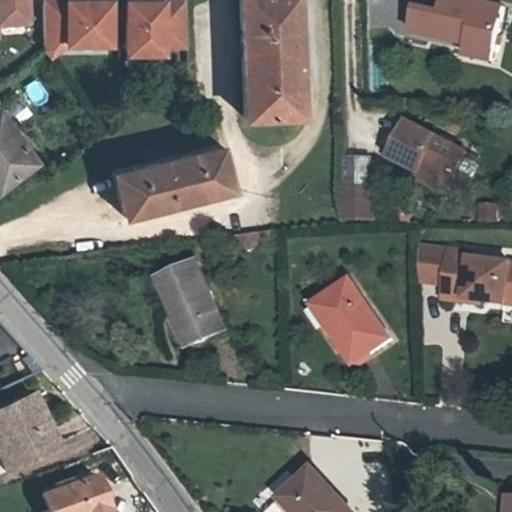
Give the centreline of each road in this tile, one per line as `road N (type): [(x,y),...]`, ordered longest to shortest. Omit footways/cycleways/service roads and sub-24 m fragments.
road 1 (unknown): [(351,0),(357,155),(339,195),(269,225),(0,247)]
road 2 (residential): [(100,411),(148,398),(511,430)]
road 3 (residential): [(0,293),(100,411)]
road 4 (residential): [(100,411),(184,511)]
